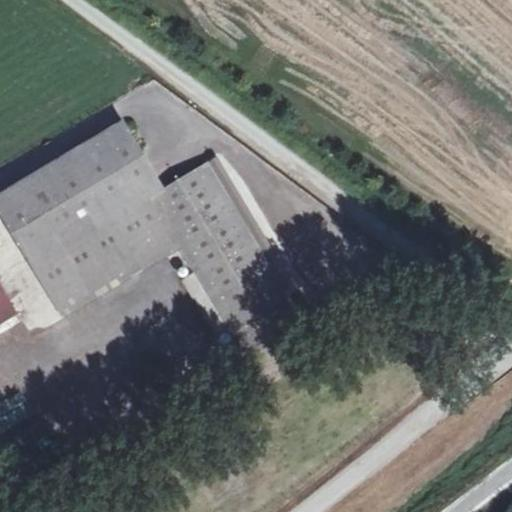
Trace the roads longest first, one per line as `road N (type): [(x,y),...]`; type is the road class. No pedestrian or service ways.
road 1 (track): [(74,0),(511,325)]
road 2 (track): [(511,342),(279,511)]
